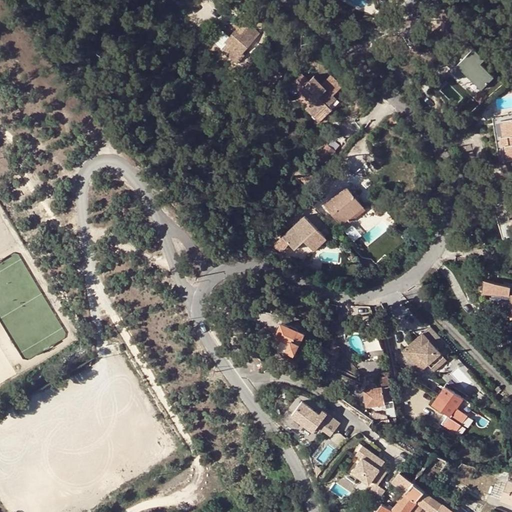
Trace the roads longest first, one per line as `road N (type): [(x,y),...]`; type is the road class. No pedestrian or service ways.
road 1 (residential): [(312,511),(284,452),(203,339),(194,305),(202,285),(235,267),(255,267),(326,292),(371,293),(394,284),(438,244),(450,193),(430,136),(286,0)]
road 2 (unknown): [(234,384),(276,377),(311,388),(398,456)]
